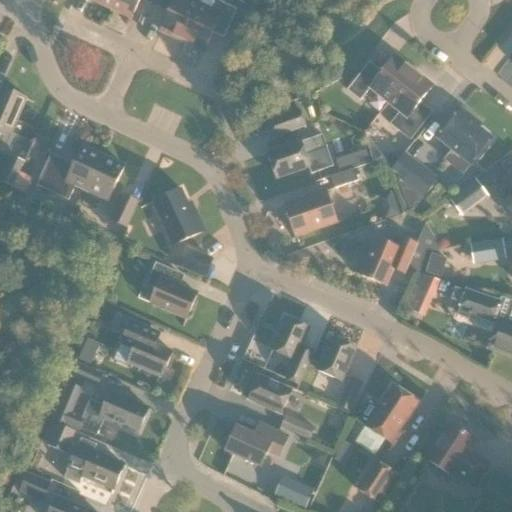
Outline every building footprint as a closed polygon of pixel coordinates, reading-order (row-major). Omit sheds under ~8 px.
[(92,0),(112,9),(116,0),(92,0)] [(116,0),(112,9),(132,18),(140,0),(142,0),(152,4),(153,0),(116,0)] [(183,42),(200,5),(189,0),(162,0),(159,8),(169,13),(161,31),(183,42)] [(237,9),(216,0),(202,0),(200,5),(183,42),(205,52),(214,32),(224,37),(237,9)] [(370,88),(389,103),(415,71),(396,56),(382,73),(370,63),(348,91),(361,101),(370,88)] [(433,86),(415,71),(389,103),(401,112),(391,125),(411,140),(433,113),(420,103),(433,86)] [(0,126),(12,132),(27,99),(2,89),(0,93),(0,126)] [(438,139),(471,165),(493,139),(474,124),(477,121),(462,109),(438,139)] [(307,127),(301,110),(270,121),(276,138),(307,127)] [(334,168),(328,150),(323,135),(268,154),(277,179),(309,168),(311,175),(334,168)] [(76,187),(88,192),(104,156),(83,146),(71,174),(60,168),(49,191),(69,201),(76,187)] [(355,154),(359,165),(370,162),(366,150),(355,154)] [(423,200),(439,179),(414,159),(407,153),(393,171),(400,177),(398,181),(423,200)] [(104,156),(88,192),(109,202),(125,166),(104,156)] [(12,187),(18,175),(7,169),(1,182),(12,187)] [(355,169),(332,177),(336,188),(359,181),(355,169)] [(25,194),(33,178),(19,172),(12,189),(25,194)] [(511,172),(498,182),(507,195),(502,198),(511,213),(511,172)] [(476,180),(449,200),(462,217),(489,197),(476,180)] [(173,246),(206,231),(196,211),(193,213),(182,190),(153,203),(173,246)] [(286,206),(297,237),(337,223),(326,192),(286,206)] [(140,202),(123,195),(111,222),(127,229),(140,202)] [(404,275),(417,245),(395,235),(391,245),(377,239),(361,276),(385,286),(393,270),(404,275)] [(471,244),(473,256),(474,264),(507,260),(504,240),(471,244)] [(213,259),(186,248),(178,268),(205,279),(213,259)] [(187,319),(198,294),(174,284),(179,273),(156,263),(147,285),(157,289),(151,303),(187,319)] [(424,316),(439,280),(428,275),(427,277),(418,273),(403,308),(407,309),(403,318),(414,322),(418,314),(424,316)] [(464,290),(457,313),(497,326),(489,349),(511,357),(511,323),(500,319),(504,303),(464,290)] [(123,315),(106,309),(101,322),(118,328),(123,315)] [(271,350),(295,361),(287,380),(300,385),(314,353),(301,348),(310,328),(286,318),(271,350)] [(162,334),(154,331),(132,321),(122,345),(134,350),(128,364),(162,378),(173,353),(157,345),(162,334)] [(342,382),(357,349),(333,338),(318,371),(342,382)] [(72,377),(99,388),(104,374),(77,364),(72,377)] [(282,415),(293,391),(260,376),(249,400),(282,415)] [(364,384),(351,378),(337,407),(351,413),(364,384)] [(83,390),(68,384),(53,421),(80,433),(82,429),(86,419),(82,417),(74,413),(83,390)] [(394,445),(404,429),(402,428),(419,404),(392,386),(366,426),(394,445)] [(149,408),(111,392),(105,407),(90,400),(82,417),(86,419),(82,429),(97,436),(104,419),(138,434),(149,408)] [(316,429),(286,416),(281,429),(311,442),(316,429)] [(259,424),(253,435),(237,428),(226,451),(262,467),(269,452),(280,457),(288,437),(259,424)] [(475,489),(490,465),(477,457),(476,458),(469,454),(477,442),(450,424),(427,460),(454,477),(455,476),(475,489)] [(76,433),(56,425),(48,446),(67,454),(76,433)] [(125,466),(93,453),(94,451),(97,445),(82,439),(65,478),(80,485),(82,478),(83,477),(113,490),(113,491),(111,494),(113,495),(114,492),(125,466)] [(323,467),(328,456),(317,451),(314,458),(316,464),(323,467)] [(397,476),(375,461),(356,489),(377,504),(397,476)] [(21,493),(44,502),(51,484),(29,475),(21,493)] [(306,510),(314,491),(285,478),(276,496),(306,510)] [(90,511),(57,497),(53,506),(50,511),(90,511)]
